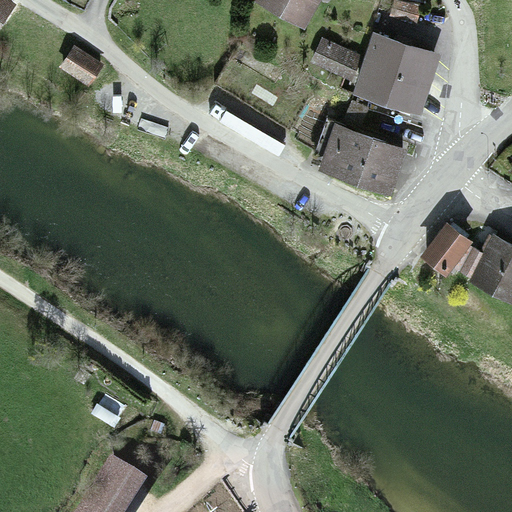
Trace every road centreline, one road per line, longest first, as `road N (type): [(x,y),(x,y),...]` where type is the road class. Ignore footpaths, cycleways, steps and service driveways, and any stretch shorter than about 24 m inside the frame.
road 1 (residential): [(403,231),(166,101),(103,43),(37,0)]
road 2 (unclassified): [(266,465),(232,451),(123,358),(0,278)]
road 3 (tertiary): [(266,465),(271,438),(403,231)]
road 4 (unclassified): [(454,0),(466,52),(456,169)]
